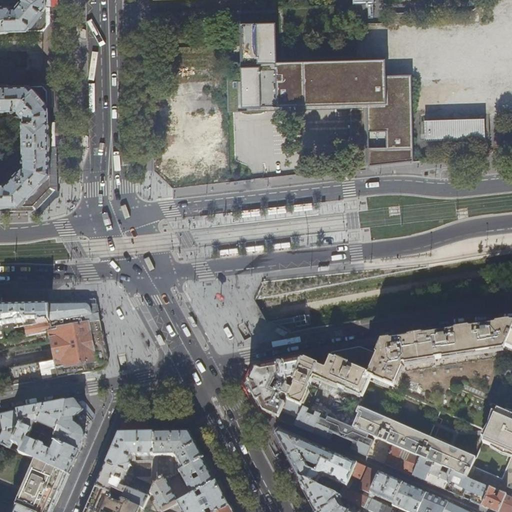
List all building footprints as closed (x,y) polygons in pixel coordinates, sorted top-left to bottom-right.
[(0,33),(5,33),(5,31),(42,30),(46,24),(45,0),(22,0),(23,0),(16,9),(11,9),(12,7),(0,6),(0,33)] [(412,75),(385,75),(385,60),(305,62),(304,25),(249,26),(251,90),(269,89),(269,106),(369,103),(370,149),(413,148),(412,75)] [(0,206),(18,207),(33,206),(50,188),(50,171),(49,157),(48,90),(43,84),(6,86),(6,84),(0,83),(0,110),(14,110),(14,109),(17,109),(23,116),(23,121),(24,162),(25,166),(6,186),(4,185),(0,184),(0,206)] [(424,121),(424,141),(486,140),(484,119),(424,121)] [(294,203),(294,210),(313,208),(312,201),(294,203)] [(267,207),(268,213),(286,211),(286,204),(267,207)] [(241,210),(242,216),(260,214),(260,208),(241,210)] [(290,241),(272,243),(273,250),(291,248),(290,241)] [(264,244),(245,246),(246,253),(265,251),(264,244)] [(238,247),(219,249),(220,257),(239,254),(238,247)] [(72,305),(49,306),(50,321),(91,313),(91,315),(99,313),(97,307),(97,305),(96,304),(72,305)] [(22,306),(2,307),(3,330),(14,328),(13,323),(16,323),(18,323),(25,322),(24,320),(26,321),(26,319),(37,319),(37,323),(50,321),(49,306),(22,306)] [(91,315),(25,326),(27,335),(49,330),(55,360),(57,369),(55,369),(57,376),(58,378),(104,370),(108,363),(107,358),(106,354),(102,331),(99,316),(99,313),(91,315)] [(369,380),(393,390),(406,363),(505,347),(511,330),(511,322),(496,325),(469,330),(434,335),(404,339),(382,343),(377,355),(360,348),(349,350),(333,353),(326,369),(318,366),(318,365),(307,360),(304,359),(304,360),(302,359),(301,359),(291,389),(286,400),(287,400),(300,406),(308,386),(307,386),(311,375),(362,397),(369,380)] [(511,350),(505,347),(406,363),(393,390),(448,414),(458,390),(497,406),(508,381),(511,382),(511,350)] [(259,364),(260,367),(296,360),(296,357),(259,364)] [(291,389),(301,359),(296,360),(260,367),(258,367),(249,386),(252,391),(260,406),(263,412),(279,419),(287,400),(286,400),(291,389)] [(511,382),(508,381),(497,406),(458,390),(448,414),(487,431),(482,443),(511,456),(502,479),(472,466),(475,458),(357,407),(355,413),(358,415),(352,428),(367,435),(370,436),(374,438),(384,442),(393,446),(420,458),(434,464),(443,468),(449,471),(452,472),(470,480),(490,488),(496,491),(500,493),(506,495),(511,497),(511,382)] [(260,406),(252,391),(249,393),(257,408),(260,406)] [(82,399),(75,401),(87,416),(92,411),(82,399)] [(300,406),(287,400),(279,419),(287,422),(295,426),(303,407),(300,406)] [(75,401),(66,402),(64,414),(52,440),(55,441),(79,452),(86,435),(92,422),(87,416),(75,401)] [(37,407),(17,411),(20,425),(32,431),(34,432),(35,429),(32,428),(34,424),(38,424),(38,423),(51,429),(47,438),(52,440),(64,414),(66,402),(37,407)] [(308,410),(303,407),(295,426),(304,430),(314,434),(321,415),(316,413),(314,417),(306,414),(308,410)] [(6,413),(0,414),(3,430),(0,436),(0,444),(9,449),(12,443),(20,425),(17,411),(6,413)] [(328,418),(321,415),(314,434),(322,438),(330,441),(333,433),(340,436),(339,437),(346,440),(346,439),(353,442),(350,449),(358,453),(366,456),(374,438),(370,436),(367,442),(362,440),(363,437),(366,438),(367,435),(352,428),(350,432),(349,432),(348,431),(347,430),(346,430),(345,430),(346,428),(348,429),(349,427),(333,420),(330,425),(330,424),(329,423),(331,419),(328,418)] [(32,431),(20,425),(12,443),(20,446),(21,448),(19,453),(35,460),(69,476),(73,466),(79,452),(55,441),(51,450),(44,448),(44,445),(28,438),(32,431)] [(148,426),(126,426),(126,429),(126,434),(148,433),(148,426)] [(337,455),(279,430),(275,434),(287,455),(289,458),(299,453),(305,466),(309,464),(313,466),(311,471),(317,473),(322,461),(332,465),(337,455)] [(204,460),(189,432),(183,433),(155,433),(154,433),(155,486),(166,480),(179,473),(204,460)] [(126,434),(119,434),(106,465),(132,476),(155,486),(154,433),(148,433),(126,434)] [(420,458),(393,446),(385,464),(398,470),(412,476),(420,458)] [(305,466),(299,453),(289,458),(298,475),(299,478),(319,487),(320,484),(317,483),(318,479),(323,476),(344,485),(339,497),(342,498),(351,478),(353,473),(357,463),(337,455),(332,465),(322,461),(317,473),(311,471),(307,469),(305,466)] [(426,482),(434,464),(420,458),(412,476),(419,479),(426,482)] [(69,476),(35,460),(16,506),(17,507),(29,511),(52,511),(62,491),(69,476)] [(216,483),(204,460),(179,473),(192,496),(216,483)] [(365,467),(357,463),(353,473),(355,476),(358,471),(362,473),(365,467)] [(445,490),(452,472),(449,471),(447,475),(441,472),(443,468),(434,464),(426,482),(435,486),(445,490)] [(144,509),(151,493),(147,491),(145,496),(123,487),(124,483),(126,484),(128,481),(130,482),(132,476),(106,465),(101,476),(96,488),(144,509)] [(353,479),(351,478),(342,498),(365,509),(380,473),(372,470),(369,468),(360,489),(362,490),(360,495),(349,490),(353,479)] [(465,491),(470,480),(452,472),(445,490),(454,494),(462,497),(463,495),(465,491)] [(393,479),(380,473),(365,509),(370,511),(390,511),(392,509),(373,500),(375,496),(394,504),(403,483),(393,479)] [(365,509),(342,498),(339,497),(319,487),(299,478),(317,511),(370,511),(365,509)] [(166,480),(155,486),(151,493),(144,509),(149,511),(161,511),(178,503),(179,503),(166,480)] [(490,488),(470,480),(465,491),(473,495),(470,501),(475,503),(482,506),(490,488)] [(179,503),(178,503),(182,511),(221,511),(230,507),(216,483),(192,496),(179,503)] [(414,488),(403,483),(394,504),(392,509),(395,510),(396,507),(407,511),(417,511),(426,493),(414,488)] [(149,511),(144,509),(96,488),(85,511),(149,511)] [(498,511),(506,495),(500,493),(497,499),(494,498),(495,496),(494,495),(496,491),(490,488),(482,506),(488,508),(496,511),(498,511)] [(438,499),(426,493),(417,511),(445,511),(449,503),(438,499)] [(511,511),(511,497),(506,495),(498,511),(511,511)] [(467,511),(461,509),(449,503),(445,511),(467,511)]
